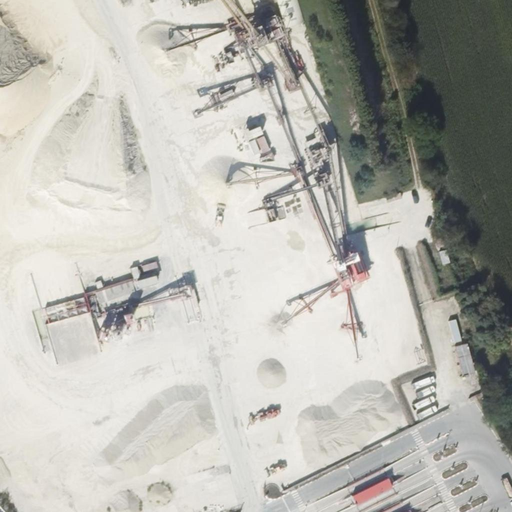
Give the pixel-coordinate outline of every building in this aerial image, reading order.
[(297,0),(277,0),(287,27),(305,21),(297,0)] [(273,53),(278,69),(295,64),(278,11),(250,21),(254,35),(264,32),(269,47),(277,44),(279,51),(273,53)] [(245,130),(248,138),(262,134),(259,125),(245,130)] [(264,135),(256,137),(260,153),(268,151),(264,135)] [(345,264),(351,263),(354,275),(362,273),(357,251),(343,254),(345,264)] [(130,268),(136,287),(158,281),(153,262),(130,268)] [(120,295),(134,290),(131,280),(116,285),(120,295)] [(48,322),(87,312),(83,297),(44,307),(48,322)] [(468,343),(456,346),(461,374),(474,371),(468,343)] [(201,472),(186,478),(188,484),(204,477),(201,472)] [(390,487),(385,478),(349,496),(354,505),(390,487)]
